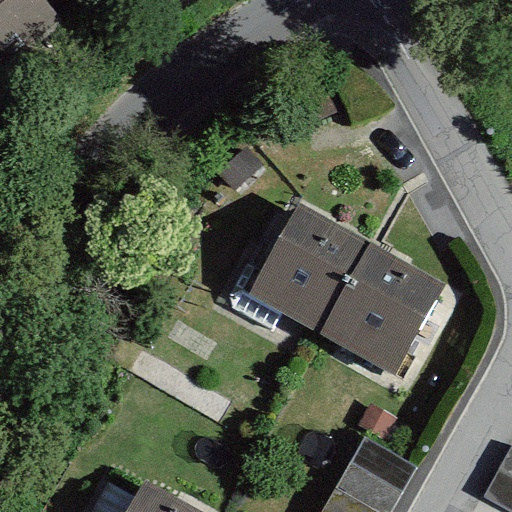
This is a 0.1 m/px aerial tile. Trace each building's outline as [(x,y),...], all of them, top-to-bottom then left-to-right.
[(27,0),(0,0),(0,105),(68,45),(27,0)] [(437,308),(286,224),(238,311),(390,394),(437,308)] [(370,435),(325,511),(393,511),(421,464),(370,435)] [(511,447),(490,492),(511,503),(511,447)] [(173,511),(130,493),(121,511),(173,511)]
